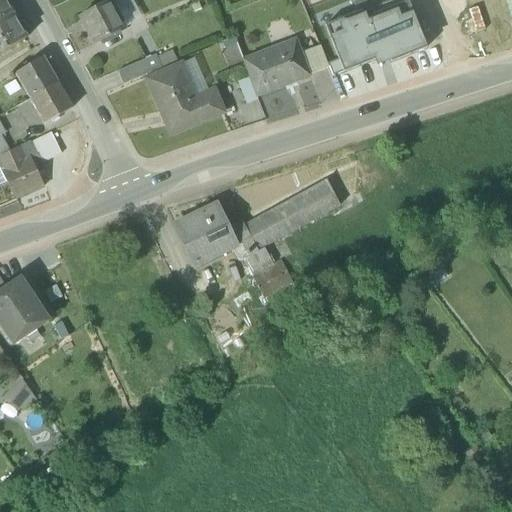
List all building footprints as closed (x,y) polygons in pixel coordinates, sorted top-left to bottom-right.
[(2,0),(0,0),(0,21),(12,15),(2,0)] [(107,0),(109,2),(123,30),(142,20),(131,0),(107,0)] [(109,2),(78,19),(93,47),(123,30),(109,2)] [(339,60),(343,69),(373,58),(375,63),(425,44),(411,7),(399,12),(397,6),(367,17),(364,10),(325,25),(339,60)] [(479,14),(467,21),(476,39),(489,32),(479,14)] [(12,15),(0,21),(0,55),(26,40),(12,15)] [(295,42),(243,62),(257,97),(309,78),(300,55),(295,42)] [(319,48),(300,55),(308,76),(327,68),(319,48)] [(117,73),(123,86),(162,69),(156,56),(117,73)] [(42,59),(15,75),(31,101),(57,84),(42,59)] [(343,69),(339,60),(327,65),(333,78),(344,73),(343,69)] [(183,62),(142,79),(168,140),(226,115),(215,88),(197,96),(183,62)] [(57,84),(31,101),(45,126),(72,110),(57,84)] [(51,135),(31,144),(41,165),(61,156),(51,135)] [(24,145),(0,157),(0,167),(2,171),(30,158),(26,150),(24,145)] [(30,158),(2,171),(18,199),(43,188),(30,158)] [(242,222),(229,228),(252,276),(273,266),(263,247),(339,208),(326,184),(244,226),(242,222)] [(218,206),(174,226),(194,268),(237,247),(218,206)] [(48,322),(20,281),(0,294),(0,326),(12,346),(48,322)] [(62,325),(54,328),(61,341),(68,338),(62,325)] [(33,401),(18,377),(8,383),(12,388),(2,402),(18,413),(21,411),(25,413),(33,401)]
